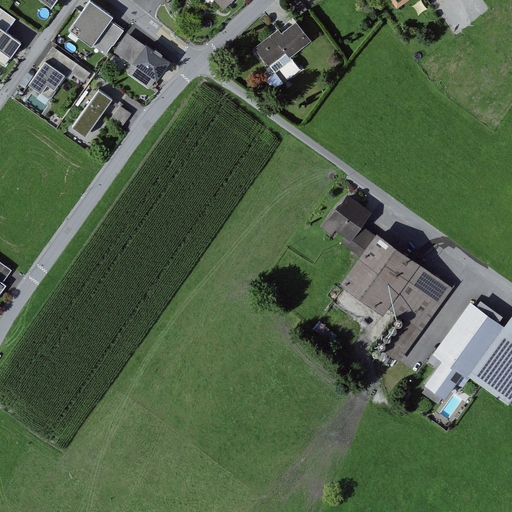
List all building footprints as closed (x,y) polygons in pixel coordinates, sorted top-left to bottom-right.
[(72,29),(107,56),(128,28),(93,2),(72,29)] [(0,25),(8,31),(17,18),(0,6),(0,25)] [(315,38),(299,20),(285,33),(281,28),(257,48),(277,71),(315,38)] [(8,31),(0,25),(0,47),(13,56),(23,42),(8,31)] [(117,52),(135,64),(148,44),(130,32),(117,52)] [(173,61),(148,44),(135,64),(129,73),(154,89),(173,61)] [(56,47),(47,61),(67,75),(73,79),(76,75),(87,82),(93,72),(56,47)] [(67,75),(47,61),(31,85),(43,92),(49,84),(57,89),(67,75)] [(278,74),(269,77),(274,88),(283,84),(278,74)] [(102,88),(74,127),(88,137),(116,98),(102,88)] [(133,113),(122,105),(112,120),(123,127),(133,113)] [(374,210),(350,192),(325,227),(364,255),(344,282),(386,312),(390,306),(408,319),(387,348),(405,361),(457,288),(365,223),(374,210)] [(0,280),(1,281),(5,284),(14,270),(0,260),(0,280)] [(507,326),(471,301),(435,354),(443,359),(426,384),(448,399),(458,386),(463,389),(472,375),(507,326)] [(511,329),(507,326),(472,375),(511,402),(511,329)]
